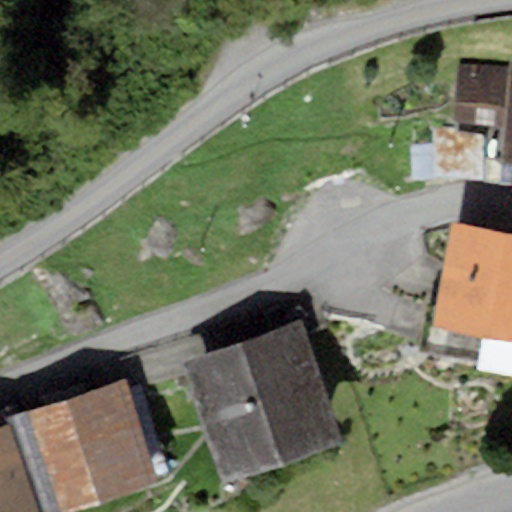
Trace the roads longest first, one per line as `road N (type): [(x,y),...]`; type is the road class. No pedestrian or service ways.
road 1 (residential): [(492,0),(429,10),(274,69),(0,259)]
road 2 (residential): [(0,390),(432,211),(511,205)]
